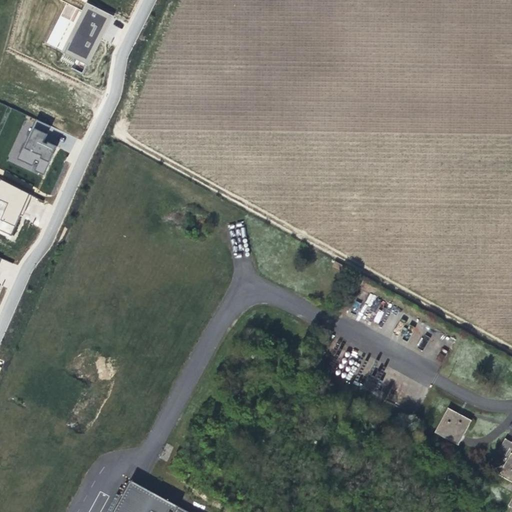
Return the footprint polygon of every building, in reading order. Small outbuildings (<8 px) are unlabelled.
[(83,17),(65,52),(87,64),(96,48),(100,39),(94,37),(98,29),(103,32),(111,16),(89,5),(85,13),(88,14),(86,18),(83,17)] [(51,127),(36,120),(18,159),(33,167),(36,160),(39,162),(35,171),(44,175),(52,158),(57,147),(48,143),(47,144),(44,143),(51,127)] [(32,196),(2,180),(0,183),(0,230),(11,236),(18,221),(23,210),(25,211),(31,198),(32,196)] [(428,429),(452,442),(465,418),(441,405),(428,429)] [(499,454),(506,458),(511,447),(511,444),(506,441),(499,454)] [(511,511),(511,454),(499,477),(511,484),(511,502),(509,508),(511,509),(511,511)] [(186,511),(136,484),(120,511),(186,511)]
